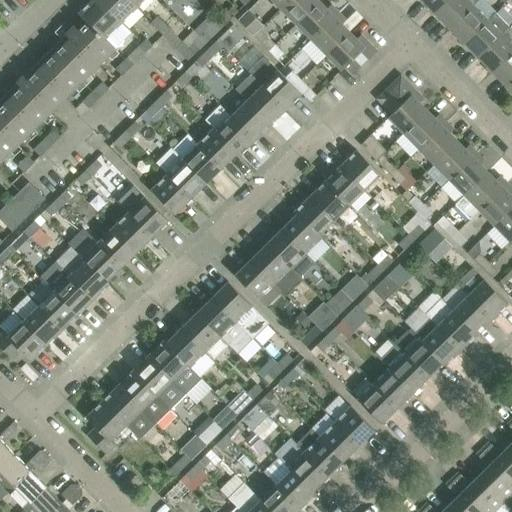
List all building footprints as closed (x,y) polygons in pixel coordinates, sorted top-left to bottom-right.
[(98,0),(92,0),(79,13),(115,49),(116,49),(105,39),(121,23),(98,0)] [(98,0),(121,23),(137,7),(130,0),(98,0)] [(272,0),(281,9),(289,0),(272,0)] [(289,0),(281,9),(296,24),(319,1),(317,0),(289,0)] [(421,0),(436,14),(449,0),(421,0)] [(449,0),(436,14),(450,29),(473,6),(478,0),(449,0)] [(327,9),(319,1),(296,24),(311,39),(339,12),(331,5),(327,9)] [(473,6),(450,29),(464,43),(488,20),(473,6)] [(248,9),(238,20),(254,36),(260,30),(264,25),(248,9)] [(226,12),(216,21),(216,22),(222,28),(232,18),(226,12)] [(311,39),(327,55),(349,32),(342,24),(346,20),(339,12),(311,39)] [(0,163),(51,113),(58,106),(65,99),(115,49),(79,13),(79,14),(82,18),(26,73),(0,99),(0,163)] [(479,58),(502,35),(509,27),(495,13),(488,20),(464,43),(479,58)] [(216,22),(216,21),(211,16),(195,32),(200,37),(202,35),(208,41),(222,28),(216,22)] [(151,23),(161,33),(167,27),(157,17),(151,23)] [(233,25),(217,40),(223,46),(228,52),(244,36),(233,25)] [(172,32),(167,27),(161,33),(163,35),(166,38),(172,32)] [(260,30),(254,36),(269,51),(275,45),(260,30)] [(166,38),(172,44),(178,38),(172,32),(166,38)] [(357,39),(349,32),(327,55),(342,71),(346,67),(354,75),(377,51),(369,44),(361,35),(357,39)] [(202,35),(200,37),(192,45),(198,51),(208,41),(202,35)] [(511,53),(511,45),(502,35),(479,58),(493,72),(511,53)] [(172,44),(177,49),(183,43),(178,38),(172,44)] [(141,45),(147,51),(153,45),(147,40),(141,45)] [(217,40),(207,50),(213,56),(223,46),(217,40)] [(177,49),(183,55),(189,49),(183,43),(177,49)] [(141,56),(147,51),(141,45),(136,51),(141,56)] [(281,51),(275,45),(269,51),(275,57),(281,51)] [(183,55),(188,61),(194,55),(189,49),(183,55)] [(132,66),(141,56),(136,51),(126,60),(132,66)] [(511,53),(493,72),(507,87),(511,82),(511,53)] [(265,57),(248,73),(258,84),(286,110),(302,94),(294,87),(285,78),(278,70),(265,57)] [(122,76),(132,66),(126,60),(116,70),(122,76)] [(196,61),(187,70),(193,76),(202,67),(196,61)] [(187,70),(176,80),(182,86),(193,76),(187,70)] [(292,71),(285,78),(294,87),(301,80),(292,71)] [(404,133),(427,111),(420,103),(424,99),(401,76),(377,99),(378,99),(392,114),(389,118),(404,133)] [(301,80),(294,87),(302,94),(310,102),(311,102),(317,96),(301,80)] [(93,93),(99,98),(109,89),(103,83),(93,93)] [(270,125),(286,110),(262,87),(258,84),(251,91),(254,94),(246,102),(270,125)] [(156,101),(161,107),(171,97),(166,91),(156,101)] [(89,108),(99,98),(93,93),(83,103),(89,108)] [(156,101),(146,111),(151,117),(161,107),(156,101)] [(231,117),(255,140),(270,125),(246,102),(231,117)] [(240,156),(255,140),(231,117),(220,105),(205,119),(214,128),(213,129),(240,156)] [(404,133),(419,149),(447,122),(439,114),(435,118),(427,111),(404,133)] [(125,131),(131,137),(140,127),(135,122),(125,131)] [(434,164),(457,142),(450,134),(454,130),(447,122),(419,149),(434,164)] [(239,156),(240,156),(213,129),(198,144),(222,168),(236,154),(239,156)] [(54,131),(44,141),(50,146),(60,136),(54,131)] [(121,147),(131,137),(125,131),(115,141),(121,147)] [(371,135),(363,142),(361,145),(376,161),(383,155),(387,151),(371,135)] [(40,156),(50,146),(44,141),(34,151),(40,156)] [(434,164),(450,179),(477,153),(469,145),(465,149),(457,142),(434,164)] [(183,159),(206,183),(222,168),(198,144),(183,159)] [(341,166),(365,190),(380,174),(357,150),(341,166)] [(465,195),(488,172),(480,165),(484,161),(477,153),(450,179),(465,195)] [(376,161),(392,176),(398,170),(383,155),(376,161)] [(18,167),(24,173),(34,162),(28,157),(18,167)] [(191,199),(206,183),(183,159),(167,175),(191,199)] [(96,160),(86,169),(92,175),(102,165),(96,160)] [(341,166),(326,181),(349,205),(365,190),(341,166)] [(86,169),(76,179),(82,185),(87,180),(92,175),(86,169)] [(407,179),(398,170),(392,176),(400,185),(407,179)] [(471,219),(480,210),(507,184),(500,176),(495,180),(488,172),(465,195),(456,204),(471,219)] [(124,211),(142,194),(123,173),(114,182),(124,192),(115,201),(124,211)] [(97,191),(98,189),(102,186),(92,175),(87,180),(97,191)] [(151,190),(175,214),(191,199),(167,175),(151,190)] [(326,181),(310,196),(334,220),(349,205),(326,181)] [(11,211),(1,221),(13,232),(46,199),(29,182),(24,187),(30,193),(20,202),(11,211)] [(495,226),(511,209),(511,196),(511,194),(511,188),(507,184),(480,210),(495,226)] [(110,194),(102,186),(98,189),(106,198),(110,194)] [(15,196),(20,202),(30,193),(24,187),(20,191),(15,196)] [(65,190),(55,200),(61,206),(71,196),(65,190)] [(11,211),(20,202),(15,196),(5,206),(11,211)] [(319,235),(334,220),(310,196),(295,212),(321,238),(319,235)] [(409,202),(418,211),(424,205),(415,196),(409,202)] [(145,197),(129,213),(152,237),(168,221),(145,197)] [(55,200),(46,210),(51,215),(61,206),(55,200)] [(433,214),(424,205),(418,211),(427,220),(433,214)] [(0,219),(1,221),(11,211),(5,206),(0,210),(0,219)] [(85,206),(74,213),(86,234),(97,228),(85,206)] [(511,209),(495,226),(510,241),(511,239),(511,209)] [(297,215),(282,229),(306,253),(321,238),(295,212),(294,212),(297,215)] [(138,251),(152,237),(129,213),(114,227),(138,251)] [(438,223),(452,238),(459,231),(443,216),(437,222),(438,223)] [(34,220),(25,230),(30,236),(40,226),(34,220)] [(419,225),(409,235),(414,241),(424,231),(419,225)] [(114,227),(99,242),(122,266),(138,251),(114,227)] [(315,262),(306,253),(282,229),(267,245),(299,278),(315,262)] [(25,230),(15,240),(20,246),(30,236),(25,230)] [(467,240),(459,231),(452,238),(461,247),(467,240)] [(404,250),(414,241),(409,235),(399,244),(404,250)] [(428,235),(419,245),(424,251),(434,241),(428,235)] [(107,282),(122,266),(99,242),(82,258),(109,285),(109,284),(107,282)] [(9,245),(0,254),(0,265),(15,251),(9,245)] [(267,245),(251,260),(275,284),(286,295),(301,280),(299,278),(267,245)] [(414,260),(424,251),(419,245),(409,255),(414,260)] [(109,285),(82,258),(71,247),(56,262),(93,300),(109,285)] [(480,253),(474,260),(483,269),(489,262),(480,253)] [(388,255),(378,265),(384,271),(393,261),(388,255)] [(251,260),(235,276),(259,299),(275,284),(251,260)] [(56,262),(40,277),(54,291),(78,315),(93,300),(56,262)] [(498,271),(489,262),(483,269),(491,278),(498,271)] [(374,281),(384,271),(378,265),(368,275),(374,281)] [(398,265),(388,275),(394,281),(403,271),(398,265)] [(388,275),(373,290),(384,302),(399,286),(394,281),(388,275)] [(352,280),(342,290),(347,295),(353,301),(363,291),(352,280)] [(485,280),(468,296),(492,319),(508,304),(485,280)] [(213,298),(236,322),(253,339),(269,323),(229,282),(213,298)] [(62,330),(78,315),(54,291),(39,307),(62,330)] [(343,311),(353,301),(347,295),(337,305),(343,311)] [(367,296),(357,305),(363,311),(373,302),(367,296)] [(477,335),(492,319),(468,296),(453,311),(477,335)] [(253,339),(236,322),(213,298),(197,313),(221,337),(238,354),(253,339)] [(357,305),(342,321),(353,332),(369,317),(363,311),(357,305)] [(39,307),(23,322),(47,346),(62,330),(39,307)] [(420,308),(405,322),(411,329),(415,333),(420,338),(446,365),(461,350),(438,326),(430,318),(420,308)] [(453,311),(438,326),(461,350),(477,335),(453,311)] [(302,312),(296,318),(305,327),(310,321),(302,312)] [(197,313),(182,328),(205,352),(221,337),(197,313)] [(326,316),(316,326),(322,331),(332,322),(326,316)] [(31,361),(47,346),(23,322),(9,336),(4,332),(0,335),(0,346),(13,360),(21,352),(31,361)] [(322,331),(316,326),(300,342),(306,347),(322,331)] [(336,326),(326,336),(332,341),(342,332),(336,326)] [(190,368),(205,352),(182,328),(167,343),(165,340),(164,341),(190,368)] [(420,338),(415,333),(411,329),(395,344),(428,377),(443,363),(445,365),(446,365),(420,338)] [(322,351),(332,341),(326,336),(316,346),(322,351)] [(148,356),(172,380),(186,394),(201,378),(190,368),(164,341),(148,356)] [(428,377),(395,344),(380,359),(389,369),(413,393),(428,377)] [(288,354),(278,364),(284,370),(293,360),(288,354)] [(133,371),(157,395),(170,409),(186,394),(172,380),(148,356),(133,371)] [(284,370),(278,364),(268,374),(274,380),(284,370)] [(298,364),(288,374),(293,379),(303,369),(298,364)] [(389,369),(374,384),(397,408),(413,393),(389,369)] [(133,371),(118,387),(155,424),(170,409),(157,395),(133,371)] [(288,374),(278,384),(283,389),(293,379),(288,374)] [(257,384),(247,394),(253,400),(263,390),(257,384)] [(374,384),(358,400),(381,423),(397,408),(374,384)] [(118,387),(102,402),(126,425),(126,426),(133,433),(140,440),(140,439),(155,424),(118,387)] [(272,389),(257,404),(262,409),(267,414),(282,399),(272,389)] [(238,415),(243,410),(253,400),(247,394),(243,390),(228,405),(238,415)] [(88,436),(106,454),(116,445),(111,440),(126,425),(102,402),(86,417),(96,427),(88,436)] [(247,414),(242,419),(252,430),(268,415),(267,414),(262,409),(257,404),(247,414)] [(213,421),(222,430),(232,421),(238,415),(228,405),(212,420),(213,421)] [(375,430),(351,406),(335,422),(359,446),(375,430)] [(206,446),(222,430),(213,421),(198,437),(206,446)] [(14,422),(1,434),(7,440),(17,430),(17,425),(14,422)] [(343,461),(359,446),(335,422),(319,437),(343,461)] [(236,425),(226,435),(231,440),(241,430),(236,425)] [(311,429),(296,444),(328,476),(343,461),(319,437),(311,429)] [(186,455),(191,461),(201,451),(206,446),(198,437),(195,434),(180,449),(186,455)] [(221,450),(231,440),(226,435),(216,444),(221,450)] [(290,438),(274,453),(278,457),(315,494),(316,493),(313,491),(328,476),(296,444),(290,438)] [(0,469),(15,455),(0,439),(0,469)] [(490,442),(483,448),(492,458),(497,453),(497,449),(490,442)] [(511,446),(511,445),(495,460),(511,477),(511,446)] [(488,462),(492,458),(483,448),(477,455),(484,462),(488,462)] [(29,462),(34,467),(47,455),(44,452),(39,452),(29,462)] [(0,469),(0,483),(9,493),(31,471),(15,455),(0,469)] [(47,455),(34,467),(40,473),(50,463),(50,458),(47,455)] [(181,471),(191,461),(186,455),(176,465),(181,471)] [(205,455),(195,465),(201,470),(210,460),(205,455)] [(278,457),(263,472),(276,485),(300,509),(315,494),(278,457)] [(511,494),(511,477),(495,460),(480,476),(505,501),(511,494)] [(190,480),(201,470),(195,465),(185,475),(190,480)] [(31,471),(9,493),(24,509),(47,487),(31,471)] [(459,473),(452,479),(462,488),(466,484),(466,480),(459,473)] [(480,476),(464,491),(484,511),(493,511),(505,501),(480,476)] [(457,493),(462,488),(452,479),(446,485),(453,493),(457,493)] [(272,511),(261,500),(244,483),(228,498),(237,507),(241,511),(272,511)] [(66,500),(79,488),(76,485),(71,485),(61,495),(66,500)] [(272,511),(296,511),(300,509),(276,485),(261,500),(272,511)] [(54,511),(63,503),(47,487),(24,509),(27,511),(54,511)] [(82,491),(79,488),(66,500),(72,506),(82,496),(82,491)] [(484,511),(464,491),(449,506),(454,511),(484,511)] [(71,511),(63,503),(54,511),(71,511)] [(428,503),(421,509),(423,511),(435,511),(435,510),(428,503)]
